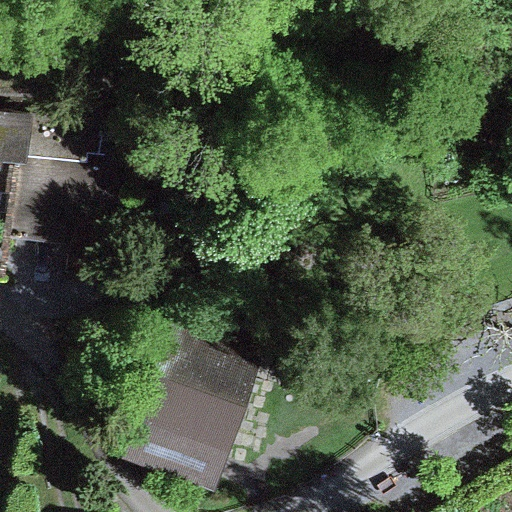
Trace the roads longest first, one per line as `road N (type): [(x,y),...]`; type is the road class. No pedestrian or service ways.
road 1 (residential): [(0,307),(25,321),(112,465),(151,511)]
road 2 (residential): [(296,511),(511,404)]
